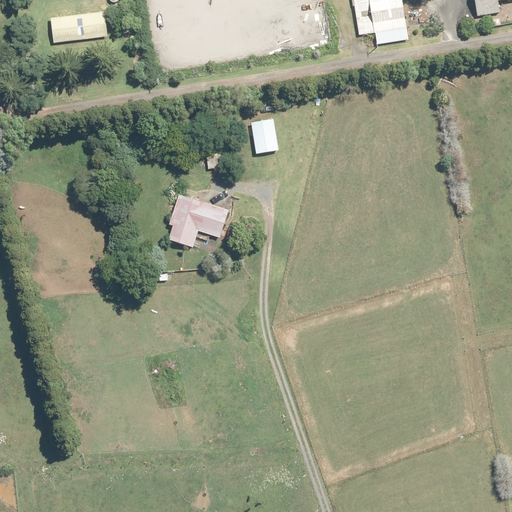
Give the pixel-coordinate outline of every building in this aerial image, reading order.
[(354,0),(359,35),(375,33),(376,45),(407,42),(402,0),(354,0)] [(511,0),(475,0),(477,16),(500,13),(498,2),(511,0)] [(108,38),(105,13),(52,19),(55,44),(108,38)] [(280,151),(274,120),(252,124),(258,155),(280,151)] [(230,214),(182,195),(171,224),(174,225),(169,239),(193,248),(199,232),(220,240),(230,214)]
